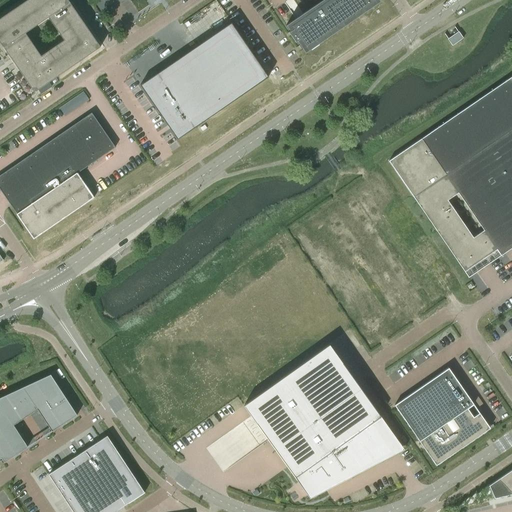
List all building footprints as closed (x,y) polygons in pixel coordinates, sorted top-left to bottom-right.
[(100,47),(68,0),(26,0),(0,18),(0,42),(34,92),(100,47)] [(379,2),(378,0),(327,0),(287,27),(290,31),(288,32),(295,42),(300,39),(308,51),(379,2)] [(140,85),(177,139),(268,77),(231,23),(140,85)] [(458,31),(458,32),(447,39),(452,46),(463,38),(458,31)] [(511,76),(421,139),(389,161),(413,196),(468,278),(501,255),(511,247),(511,76)] [(71,100),(77,108),(89,100),(83,92),(71,100)] [(0,175),(0,189),(11,205),(33,239),(93,197),(77,173),(115,147),(92,113),(0,175)] [(8,153),(13,160),(60,127),(55,120),(8,153)] [(329,345),(244,406),(308,496),(310,498),(404,449),(402,447),(329,345)] [(448,368),(394,405),(436,465),(490,428),(479,413),(473,417),(467,409),(473,404),(448,368)] [(52,431),(60,426),(75,416),(77,415),(76,414),(51,377),(52,376),(50,374),(49,376),(23,388),(37,409),(52,431)] [(13,425),(23,419),(37,409),(23,388),(0,398),(0,458),(1,457),(4,462),(28,447),(13,425)] [(111,455),(101,440),(48,474),(73,511),(114,511),(144,492),(117,451),(111,455)] [(511,469),(488,486),(489,487),(498,480),(511,493),(511,469)]
